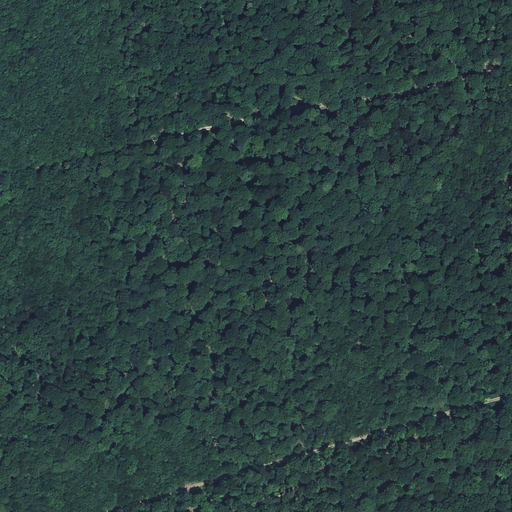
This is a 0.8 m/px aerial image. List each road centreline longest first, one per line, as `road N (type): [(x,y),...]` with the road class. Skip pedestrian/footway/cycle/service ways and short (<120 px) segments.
road 1 (track): [(511,66),(0,177)]
road 2 (track): [(511,397),(116,511)]
